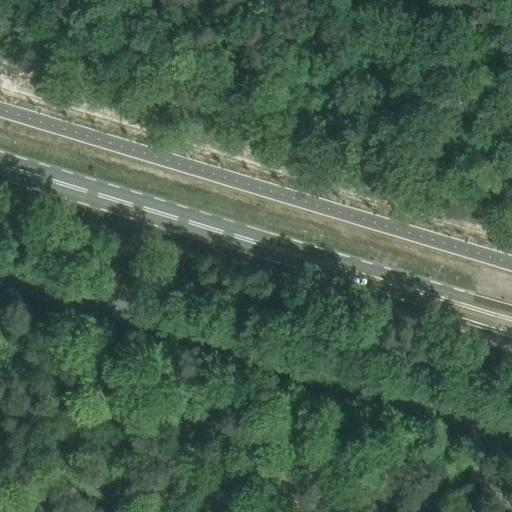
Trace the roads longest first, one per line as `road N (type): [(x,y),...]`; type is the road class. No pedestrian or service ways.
road 1 (unclassified): [(0,280),(511,437)]
road 2 (primary): [(511,322),(0,168)]
